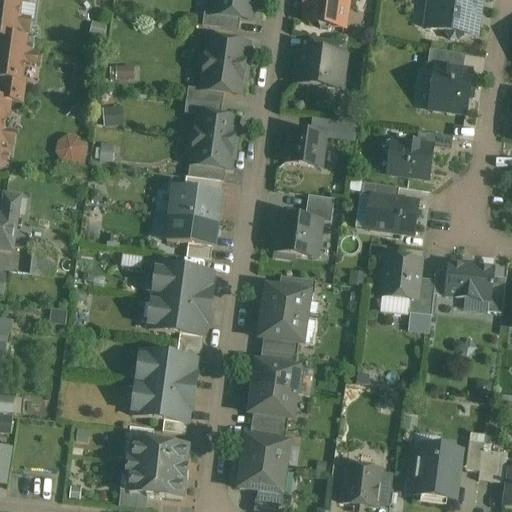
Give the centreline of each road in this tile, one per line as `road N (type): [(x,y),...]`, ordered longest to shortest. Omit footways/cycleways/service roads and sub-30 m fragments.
road 1 (residential): [(202,511),(278,0)]
road 2 (residential): [(511,246),(493,244),(476,211),(505,0)]
